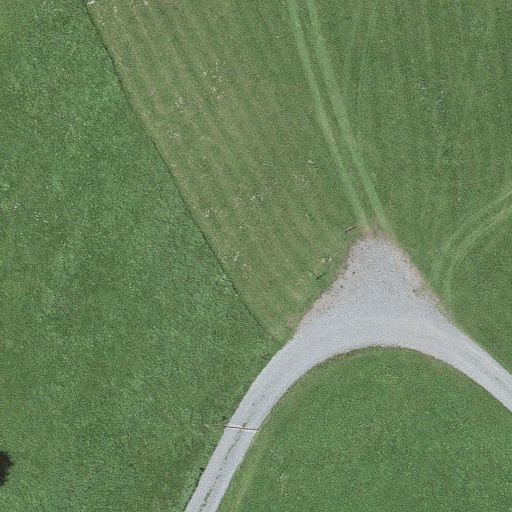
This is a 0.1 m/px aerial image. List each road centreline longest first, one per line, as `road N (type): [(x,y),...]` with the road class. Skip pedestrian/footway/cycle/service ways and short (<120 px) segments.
road 1 (track): [(511,396),(440,343),(386,328),(326,344),(282,381),(209,511)]
road 2 (track): [(386,328),(511,220)]
